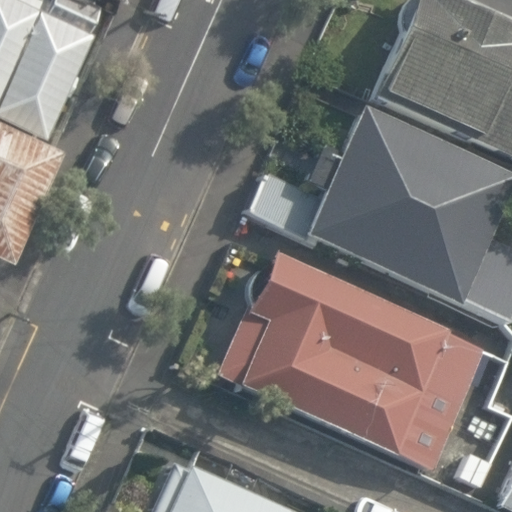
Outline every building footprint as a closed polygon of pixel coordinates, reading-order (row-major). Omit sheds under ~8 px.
[(89,30),(22,0),(0,0),(0,113),(41,133),(89,30)] [(511,31),(439,0),(406,0),(365,95),(511,158),(511,31)] [(504,178),(351,107),(294,230),(504,328),(511,310),(511,252),(477,236),(504,178)] [(0,234),(41,143),(0,124),(0,234)] [(461,337),(264,255),(214,375),(411,456),(461,337)] [(511,509),(511,445),(487,498),(511,509)] [(274,511),(177,468),(175,471),(162,465),(140,511),(274,511)]
